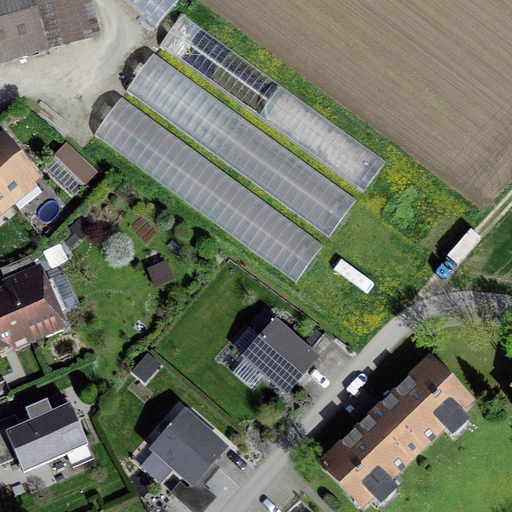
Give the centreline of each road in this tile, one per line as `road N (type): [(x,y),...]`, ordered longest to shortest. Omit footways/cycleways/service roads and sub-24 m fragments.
road 1 (residential): [(234,511),(416,316),(466,303),(511,307)]
road 2 (track): [(511,203),(416,316)]
